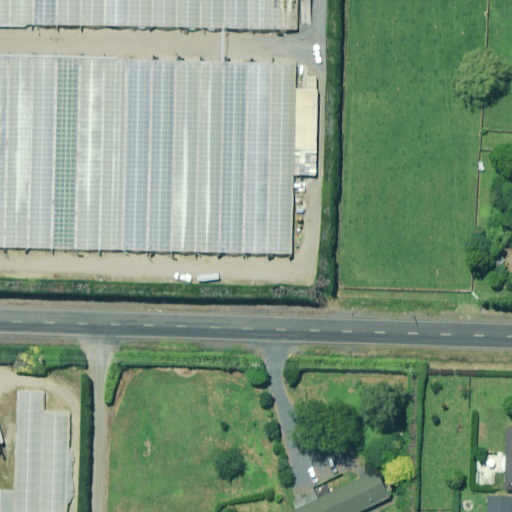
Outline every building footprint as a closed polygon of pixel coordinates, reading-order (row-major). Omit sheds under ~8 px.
[(0,0),(0,25),(301,30),(301,0),(0,0)] [(298,91),(298,65),(0,58),(0,247),(294,254),(296,175),(319,175),(321,92),(298,91)] [(48,392),(22,391),(19,493),(0,492),(0,511),(71,511),(74,413),(47,412),(48,392)] [(364,511),(393,498),(380,471),(322,499),(319,493),(297,504),(300,511),(364,511)] [(511,511),(511,498),(493,497),(492,511),(511,511)]
